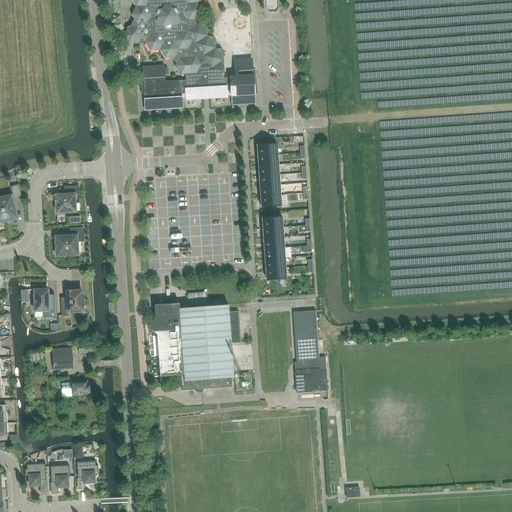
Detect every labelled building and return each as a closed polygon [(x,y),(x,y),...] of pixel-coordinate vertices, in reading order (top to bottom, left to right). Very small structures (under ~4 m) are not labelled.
[(131,0),(135,7),(131,15),(134,19),(130,27),(127,27),(123,36),(128,44),(145,43),(150,51),(159,51),(165,59),(172,58),(176,64),(175,67),(180,75),(185,75),(185,80),(184,80),(185,99),(185,98),(202,97),(202,98),(203,98),(203,97),(208,97),(208,98),(209,98),(209,97),(224,96),(226,96),(226,98),(226,97),(226,96),(225,78),(224,78),(224,62),(224,60),(223,59),(224,57),(224,55),(224,54),(220,49),(216,49),(215,47),(217,43),(212,37),(208,37),(207,34),(209,31),(205,25),(200,25),(199,23),(197,25),(194,20),(198,20),(203,11),(198,3),(199,0),(131,0)] [(235,78),(225,78),(226,96),(231,96),(231,105),(232,105),(232,104),(236,104),(237,105),(237,104),(253,103),(253,104),(254,104),(254,95),(253,95),(253,78),(253,77),(252,60),(251,60),(251,61),(235,62),(234,61),(235,78)] [(165,81),(164,66),(163,66),(163,67),(143,68),(143,67),(142,67),(143,83),(147,83),(148,94),(144,94),(145,110),(145,109),(145,108),(181,106),(182,107),(182,98),(185,98),(184,80),(165,81)] [(276,144),(256,146),(257,156),(277,155),(276,144)] [(277,155),(257,156),(258,167),(278,165),(277,155)] [(278,165),(258,167),(259,177),(279,175),(278,165)] [(279,175),(259,177),(259,187),(279,185),(279,175)] [(150,182),(150,211),(154,211),(154,206),(158,206),(158,182),(150,182)] [(13,196),(0,199),(0,200),(5,222),(14,220),(14,218),(16,218),(14,210),(17,209),(15,199),(21,197),(18,185),(11,187),(13,196)] [(279,185),(259,187),(260,197),(280,196),(279,185)] [(56,203),(56,212),(58,212),(58,214),(65,214),(65,212),(75,211),(74,194),(79,194),(78,186),(64,187),(64,195),(55,195),(56,197),(54,197),(55,203),(56,203)] [(280,196),(260,197),(261,208),(281,206),(280,196)] [(282,216),(262,218),(263,228),(282,227),(282,216)] [(282,227),(263,228),(263,239),(283,237),(282,227)] [(57,254),(57,255),(77,254),(76,241),(84,241),(83,228),(70,229),(70,237),(56,237),(56,246),(55,246),(55,254),(57,254)] [(283,237),(263,239),(264,249),(284,247),(283,237)] [(284,247),(264,249),(265,259),(285,257),(284,247)] [(285,257),(265,259),(266,269),(286,268),(285,257)] [(286,268),(266,269),(266,280),(286,278),(286,268)] [(35,290),(34,290),(34,312),(42,311),(43,318),(55,318),(54,305),(54,295),(48,295),(48,289),(41,290),(40,288),(36,288),(35,290)] [(69,316),(68,312),(80,312),(88,303),(82,297),(81,291),(72,291),(66,291),(67,298),(60,298),(62,317),(69,316)] [(147,326),(147,327),(157,335),(160,377),(180,375),(181,390),(195,389),(195,391),(202,391),(202,389),(231,386),(231,378),(233,378),(231,344),(241,343),(239,311),(228,312),(228,305),(179,308),(179,303),(154,305),(154,317),(147,326)] [(318,358),(315,311),(296,312),(299,362),(294,362),(296,392),(327,390),(325,358),(318,358)] [(79,354),(95,353),(94,342),(78,343),(79,354)] [(71,348),(52,349),(53,369),(73,368),(71,348)] [(86,385),(86,383),(87,383),(87,382),(87,381),(86,380),(85,380),(85,381),(84,381),(61,383),(62,389),(72,388),(73,395),(89,394),(89,392),(90,391),(90,388),(89,387),(88,385),(86,385)] [(95,461),(76,462),(78,489),(85,489),(84,483),(94,482),(94,473),(98,473),(98,465),(96,465),(95,461)] [(41,492),(47,492),(45,463),(26,464),(27,469),(24,469),(25,477),(29,477),(30,486),(40,485),(41,492)] [(69,465),(50,466),(51,494),(58,493),(58,487),(68,487),(67,478),(70,477),(69,465)] [(359,488),(345,489),(346,497),(360,496),(359,488)]
